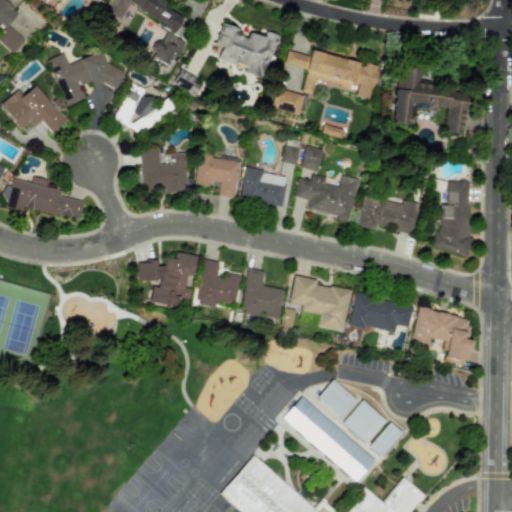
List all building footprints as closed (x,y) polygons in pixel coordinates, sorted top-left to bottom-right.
[(0,0),(0,26),(4,30),(0,34),(0,43),(11,53),(23,40),(6,25),(17,12),(2,0),(0,0)] [(128,4),(166,28),(148,55),(167,67),(183,43),(170,34),(181,18),(161,6),(164,2),(159,0),(108,0),(101,10),(118,21),(128,4)] [(276,35),(265,31),(263,37),(247,32),(246,34),(220,25),(213,44),(220,46),(216,58),(243,68),(242,72),(261,78),(276,35)] [(375,66),(308,50),(307,56),(285,50),(282,63),(304,69),(299,92),(309,94),(313,81),(354,91),(353,96),(367,99),(375,66)] [(64,107),(82,99),(77,86),(89,82),(90,86),(100,83),(114,89),(122,71),(103,63),(99,51),(66,63),(62,53),(46,60),(64,107)] [(465,90),(417,86),(419,68),(395,67),(390,123),(408,124),(410,103),(422,104),(421,108),(445,110),(443,131),(461,133),(465,90)] [(169,82),(193,96),(199,87),(191,82),(193,78),(177,68),(169,82)] [(110,120),(140,134),(156,100),(141,94),(143,89),(128,82),(110,120)] [(0,102),(0,106),(18,128),(25,122),(30,127),(39,120),(50,133),(64,122),(33,84),(20,95),(15,90),(0,102)] [(296,115),(301,95),(273,88),(268,108),(296,115)] [(339,138),(340,130),(332,128),(320,125),(318,132),(339,138)] [(296,145),(283,143),(281,162),(294,164),(296,145)] [(298,166),(315,171),(321,150),(304,145),(298,166)] [(182,153),(166,154),(167,163),(157,164),(156,150),(137,150),(139,191),(162,190),(162,192),(184,191),(182,153)] [(237,160),(196,155),(192,185),(207,186),(208,181),(217,183),(216,196),(231,198),(237,160)] [(237,200),(279,207),(285,175),(243,168),(237,200)] [(356,179),(339,175),(336,186),(322,184),(323,177),(309,175),(308,180),(296,177),(292,197),(307,200),(304,211),(348,219),(356,179)] [(76,219),(79,201),(58,196),(59,191),(44,187),(46,180),(31,176),(29,183),(10,179),(4,207),(19,210),(20,207),(76,219)] [(467,181),(445,180),(444,204),(436,204),(435,252),(466,252),(467,181)] [(374,225),(411,233),(417,203),(400,200),(400,203),(361,195),(354,226),(373,230),(374,225)] [(147,302),(174,306),(175,298),(186,300),(188,288),(183,287),(185,275),(191,276),(194,255),(173,252),(172,259),(163,258),(162,266),(154,265),(155,263),(138,259),(134,278),(156,282),(155,287),(149,286),(147,302)] [(216,262),(201,259),(193,304),(214,307),(215,302),(232,305),(237,275),(223,273),(222,278),(214,276),(216,262)] [(261,271),(245,268),(237,312),(276,319),(281,290),(259,285),(261,271)] [(340,331),(348,290),(313,284),(314,279),(291,275),(286,302),(300,305),(299,311),(317,314),(315,327),(340,331)] [(405,327),(410,306),(354,292),(345,326),(361,330),(362,326),(392,333),(394,324),(405,327)] [(468,317),(414,308),(408,345),(425,348),(427,338),(440,340),(438,351),(443,351),(441,362),(463,365),(467,340),(464,339),(468,317)] [(354,400),(330,379),(314,397),(339,418),(354,400)] [(280,419),(354,480),(372,459),(298,397),(280,419)] [(339,422),(363,444),(383,421),(360,400),(339,422)] [(366,447),(378,457),(399,432),(387,422),(366,447)] [(217,494),(237,511),(315,511),(316,511),(250,455),(217,494)] [(405,511),(420,493),(400,477),(380,502),(361,487),(341,511),(405,511)]
